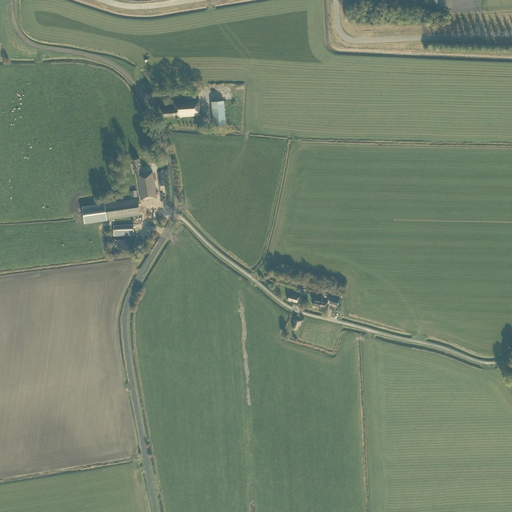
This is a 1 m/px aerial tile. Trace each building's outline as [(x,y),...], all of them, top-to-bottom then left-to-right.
[(201,115),(200,98),(197,99),(196,94),(184,95),(185,99),(173,100),(174,108),(163,109),(163,116),(176,116),(176,119),(179,119),(179,117),(201,115)] [(211,102),(213,126),(226,125),(224,101),(211,102)] [(141,174),(140,168),(141,168),(140,158),(132,159),(133,169),(136,169),(141,200),(157,198),(153,172),(141,174)] [(105,220),(140,214),(138,199),(82,207),(85,224),(105,221),(105,220)] [(114,225),(114,236),(134,235),(134,224),(114,225)] [(288,300),(298,302),(299,296),(293,294),(293,295),(289,294),(288,300)] [(328,303),(338,306),(339,300),(330,297),(328,303)] [(319,308),(326,310),(328,301),(321,299),(320,301),(314,299),(313,305),(320,307),(319,308)] [(293,327),(298,328),(299,325),(300,325),(302,321),(294,319),(293,323),(294,323),(293,327)]
